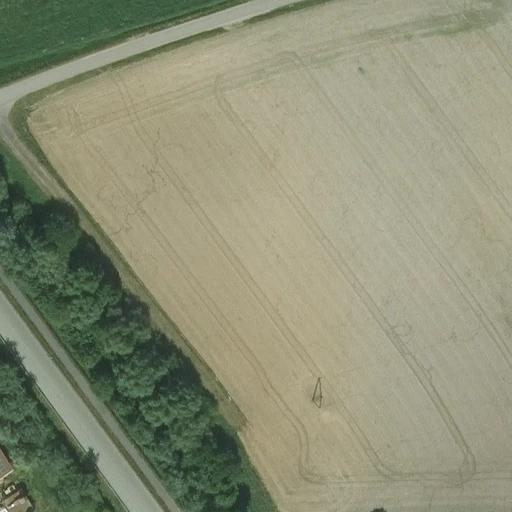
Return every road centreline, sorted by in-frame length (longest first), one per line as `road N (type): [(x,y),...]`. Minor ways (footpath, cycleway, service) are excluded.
road 1 (unclassified): [(280,0),(0,97)]
road 2 (tertiary): [(148,511),(0,311)]
